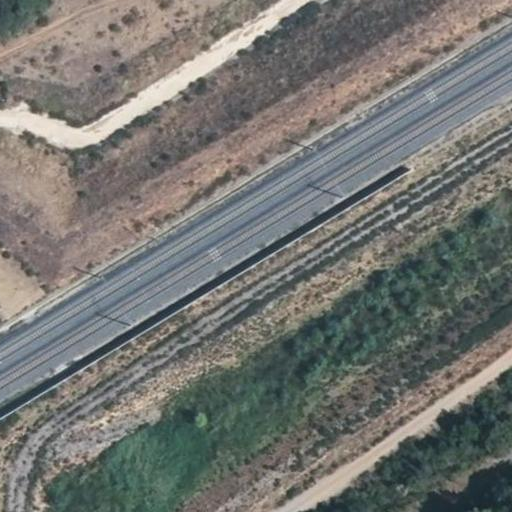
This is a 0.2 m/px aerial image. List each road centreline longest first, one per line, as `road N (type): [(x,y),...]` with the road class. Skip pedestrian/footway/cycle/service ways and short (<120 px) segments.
road 1 (unclassified): [(298,511),(511,364)]
road 2 (track): [(0,48),(119,0)]
